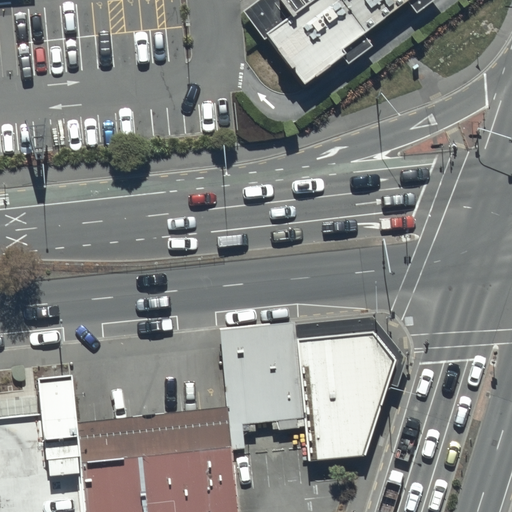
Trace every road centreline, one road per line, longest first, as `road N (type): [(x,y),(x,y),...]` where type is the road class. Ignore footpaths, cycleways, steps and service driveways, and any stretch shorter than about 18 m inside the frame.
road 1 (trunk): [(474,263),(0,306)]
road 2 (trunk): [(160,213),(444,111),(486,89),(511,56)]
road 3 (trunk): [(160,213),(501,177)]
road 4 (secondary): [(396,511),(474,263)]
road 5 (trunk): [(0,230),(160,213)]
road 6 (secondary): [(511,394),(475,511)]
